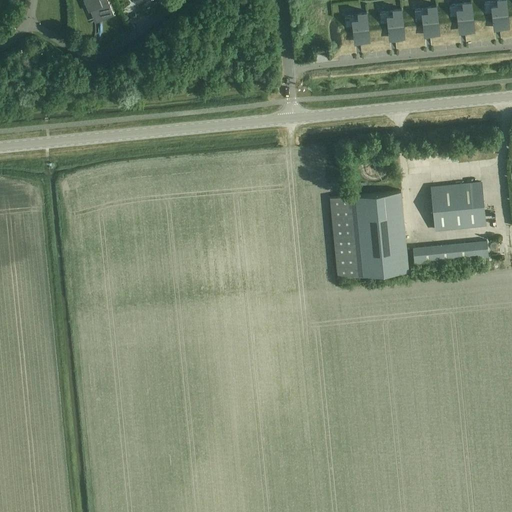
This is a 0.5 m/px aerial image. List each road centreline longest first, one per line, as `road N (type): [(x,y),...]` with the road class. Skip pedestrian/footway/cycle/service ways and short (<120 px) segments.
road 1 (tertiary): [(292,118),(0,146)]
road 2 (tertiary): [(292,118),(511,96)]
road 3 (residential): [(27,22),(96,58),(182,0)]
